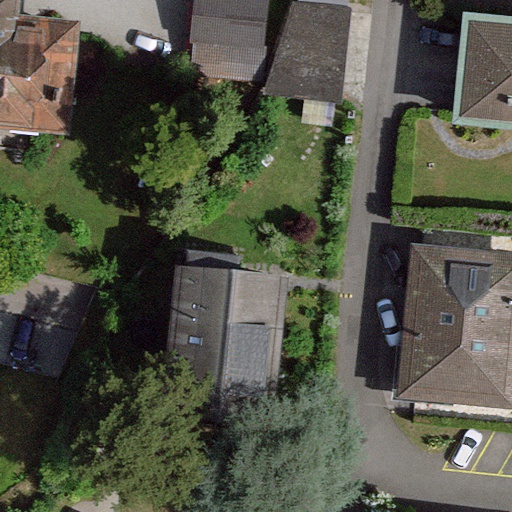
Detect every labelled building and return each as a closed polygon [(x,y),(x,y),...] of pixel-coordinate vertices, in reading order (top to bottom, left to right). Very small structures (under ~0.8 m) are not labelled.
[(267,0),(178,0),(167,100),(255,110),(267,0)] [(364,0),(284,0),(271,99),(349,110),(364,0)] [(0,167),(62,174),(73,53),(10,47),(14,9),(0,7),(0,167)] [(511,41),(465,36),(452,148),(511,154),(511,41)] [(511,268),(407,260),(394,407),(501,416),(507,354),(511,354),(511,268)] [(283,283),(182,274),(168,410),(269,420),(283,283)]
